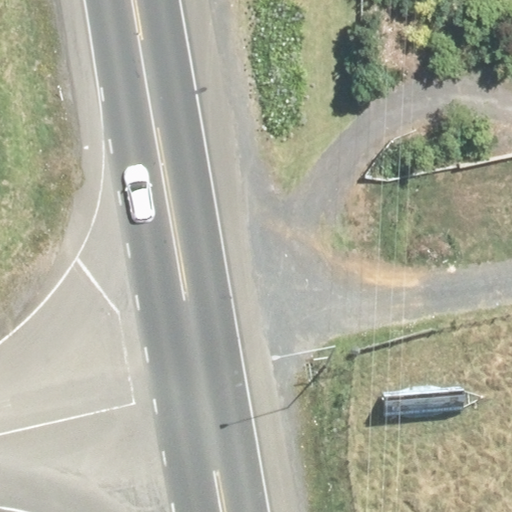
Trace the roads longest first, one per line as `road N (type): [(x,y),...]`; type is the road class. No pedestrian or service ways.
road 1 (trunk): [(195,387),(130,0)]
road 2 (residential): [(195,387),(0,434)]
road 3 (trunk): [(218,511),(195,387)]
